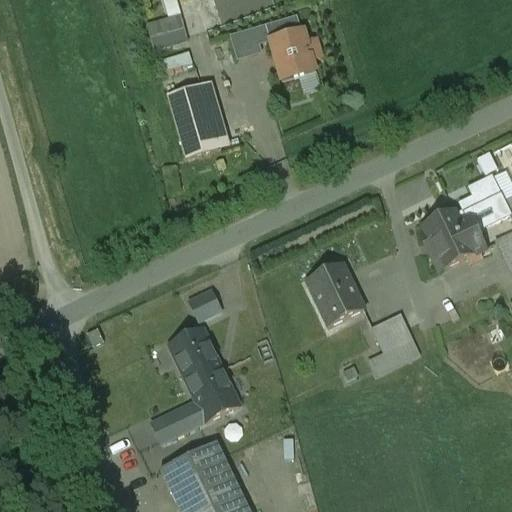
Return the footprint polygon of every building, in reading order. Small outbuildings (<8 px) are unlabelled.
[(171,24),(149,31),(155,54),(187,45),(181,21),(171,24)] [(297,21),(266,30),(266,31),(270,45),(302,35),(297,21)] [(266,31),(231,41),(238,65),(261,58),(259,49),(270,46),(270,45),(266,31)] [(302,35),(270,45),(270,46),(283,88),(316,78),(313,66),(322,63),(316,44),(307,47),(304,35),(302,35)] [(167,61),(168,71),(199,67),(197,57),(167,61)] [(201,91),(170,101),(188,163),(219,154),(201,91)] [(511,146),(496,154),(504,171),(511,167),(511,146)] [(495,155),(481,162),(489,180),(503,173),(495,155)] [(428,179),(397,189),(403,209),(435,199),(428,179)] [(472,238),(477,236),(510,219),(504,206),(492,182),(470,193),(475,202),(461,209),(465,217),(457,221),(466,238),(471,236),(472,238)] [(455,216),(424,231),(446,274),(486,255),(477,236),(472,238),(471,236),(466,238),(457,221),(455,216)] [(511,240),(496,248),(511,279),(511,240)] [(343,269),(308,286),(330,331),(365,314),(343,269)] [(204,325),(229,317),(221,293),(196,301),(204,325)] [(402,320),(373,334),(384,358),(368,365),(375,381),(421,359),(402,320)] [(203,335),(170,351),(198,408),(207,427),(240,411),(203,335)] [(207,427),(198,408),(153,429),(163,448),(207,427)] [(248,511),(217,448),(161,476),(179,511),(248,511)]
